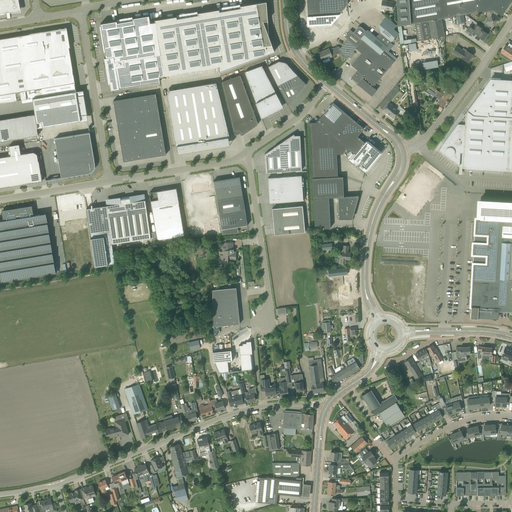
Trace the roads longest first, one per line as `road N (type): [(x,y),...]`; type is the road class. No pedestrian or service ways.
road 1 (tertiary): [(325,410),(300,404),(239,411),(56,485)]
road 2 (residential): [(243,155),(268,296),(260,324)]
road 3 (unclassified): [(111,178),(80,12)]
road 4 (unclassified): [(418,145),(511,22)]
road 5 (unknown): [(93,90),(160,85),(178,170)]
road 6 (unclassified): [(243,155),(111,178)]
road 7 (residential): [(511,417),(449,426),(395,463)]
road 8 (unknown): [(103,4),(110,17),(216,0)]
